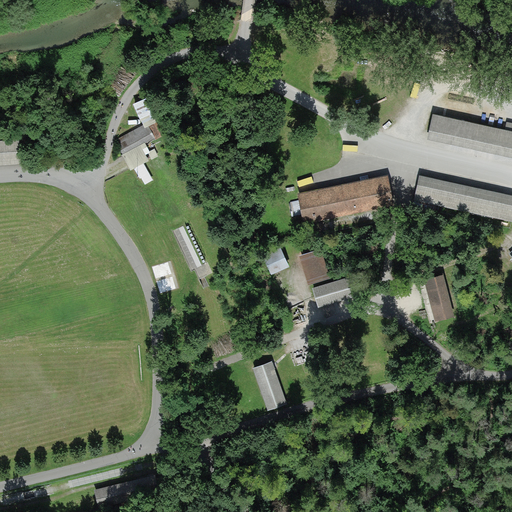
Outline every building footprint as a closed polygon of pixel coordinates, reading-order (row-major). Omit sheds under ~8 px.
[(116,136),(121,147),(149,134),(147,128),(150,126),(157,139),(170,133),(151,94),(132,103),(142,123),(116,136)] [(511,131),(430,113),(426,130),(511,148),(511,131)] [(14,139),(0,140),(0,157),(15,157),(14,139)] [(123,151),(130,167),(137,164),(145,183),(154,179),(144,153),(151,151),(147,141),(123,151)] [(409,197),(509,219),(511,206),(511,199),(413,178),(409,197)] [(297,198),(301,220),(315,217),(314,212),(389,197),(386,180),(297,198)] [(186,223),(173,229),(193,273),(206,267),(186,223)] [(285,260),(279,241),(259,247),(265,266),(285,260)] [(317,246),(303,249),(308,276),(322,273),(317,246)] [(310,284),(314,301),(358,289),(354,272),(310,284)] [(431,277),(440,316),(450,313),(441,275),(431,277)] [(250,362),(263,405),(280,400),(267,357),(250,362)] [(96,487),(99,504),(161,492),(158,476),(96,487)]
